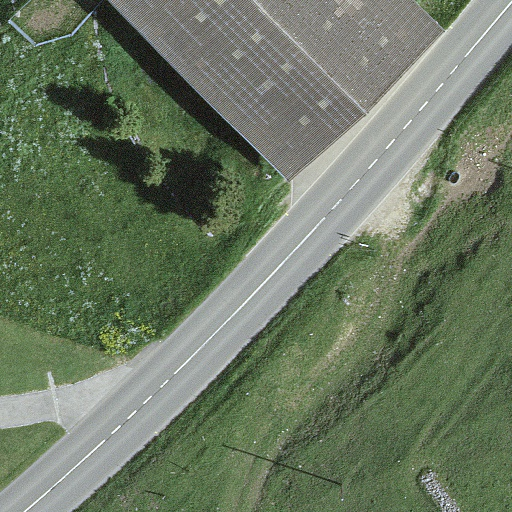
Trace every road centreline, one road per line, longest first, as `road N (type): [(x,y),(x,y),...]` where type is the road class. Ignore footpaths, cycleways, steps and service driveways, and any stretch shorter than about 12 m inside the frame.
road 1 (tertiary): [(511,6),(217,334),(26,511)]
road 2 (track): [(380,157),(390,255),(348,354),(296,397),(267,442),(240,511)]
